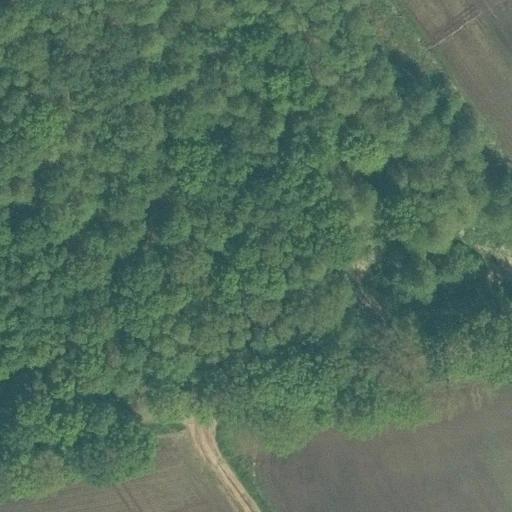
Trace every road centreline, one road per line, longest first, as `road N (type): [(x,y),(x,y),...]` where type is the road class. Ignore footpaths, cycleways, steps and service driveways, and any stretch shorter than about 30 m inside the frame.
road 1 (unclassified): [(0,440),(511,341)]
road 2 (unknown): [(193,402),(266,511)]
